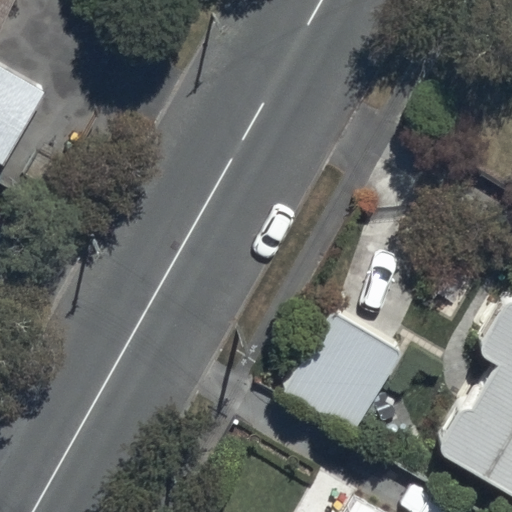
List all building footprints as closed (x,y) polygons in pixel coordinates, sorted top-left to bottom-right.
[(0,0),(0,169),(1,170),(43,92),(0,68),(0,36),(19,0),(0,0)] [(62,149),(29,130),(0,180),(0,181),(32,200),(62,149)] [(495,363),(438,454),(511,500),(511,306),(482,355),(495,363)] [(401,358),(326,312),(279,388),(354,434),(401,358)] [(416,511),(415,511),(352,511),(328,498),(319,511),(416,511)]
